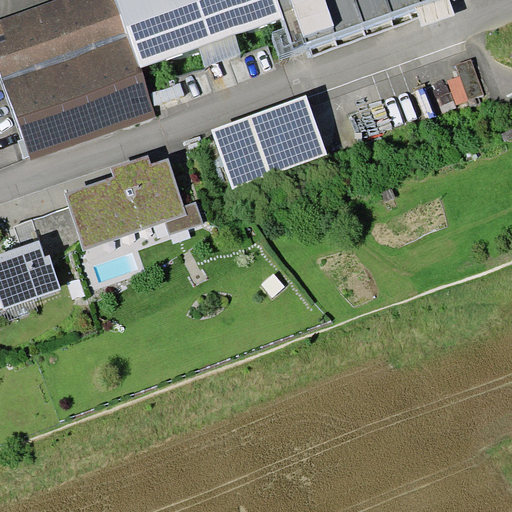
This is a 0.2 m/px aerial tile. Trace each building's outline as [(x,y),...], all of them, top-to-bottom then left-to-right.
[(141,67),(116,0),(53,0),(0,19),(0,72),(23,140),(29,155),(31,159),(156,117),(141,67)] [(116,0),(141,67),(198,46),(235,34),(284,16),(278,0),(116,0)] [(453,7),(451,0),(278,0),(284,16),(288,27),(272,33),(280,55),(308,45),(312,56),(453,7)] [(242,54),(235,34),(198,46),(204,67),(242,54)] [(306,95),(211,130),(233,189),(327,155),(306,95)] [(25,157),(29,155),(23,140),(19,141),(25,157)] [(114,176),(65,193),(70,207),(82,243),(84,250),(166,223),(170,235),(203,224),(196,202),(185,206),(169,158),(152,164),(149,154),(111,167),(114,176)] [(82,243),(70,207),(32,220),(39,239),(45,256),(50,254),(82,243)] [(39,239),(32,220),(14,227),(21,246),(39,239)] [(21,246),(0,252),(0,298),(3,309),(5,309),(34,298),(62,289),(50,254),(45,256),(39,239),(21,246)] [(10,320),(39,310),(34,298),(5,309),(10,320)]
